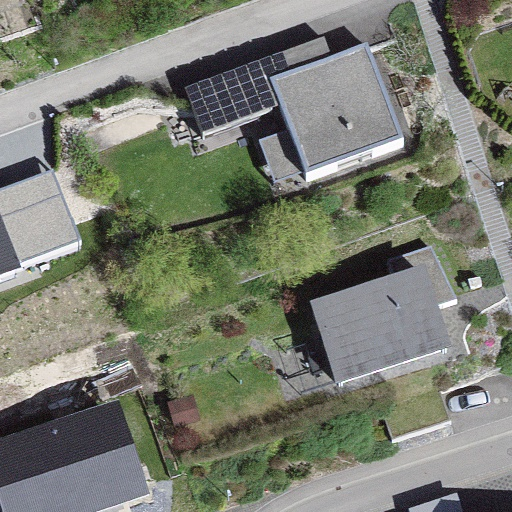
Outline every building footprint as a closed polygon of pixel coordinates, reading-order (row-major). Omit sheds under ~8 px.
[(302,71),(269,83),(306,182),(402,146),(366,47),(331,60),(323,39),(294,50),(302,71)] [(271,114),(262,88),(192,113),(202,140),(271,114)] [(0,221),(0,275),(17,269),(0,221)] [(387,262),(395,286),(315,312),(338,386),(341,382),(441,350),(445,352),(432,311),(456,303),(430,248),(387,262)] [(450,424),(440,391),(381,410),(391,443),(450,424)] [(115,422),(0,459),(0,487),(8,511),(71,511),(71,510),(137,488),(115,422)]
